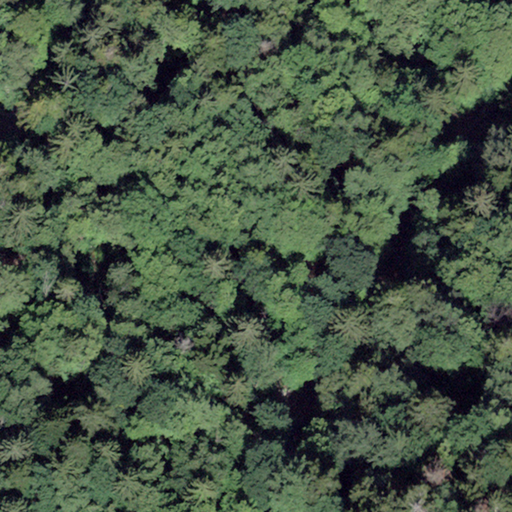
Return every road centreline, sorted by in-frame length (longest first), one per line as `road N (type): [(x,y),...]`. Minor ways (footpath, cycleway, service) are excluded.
road 1 (track): [(0,118),(208,323),(196,338),(122,320),(0,265)]
road 2 (track): [(372,0),(430,37),(426,52),(399,54),(279,0)]
